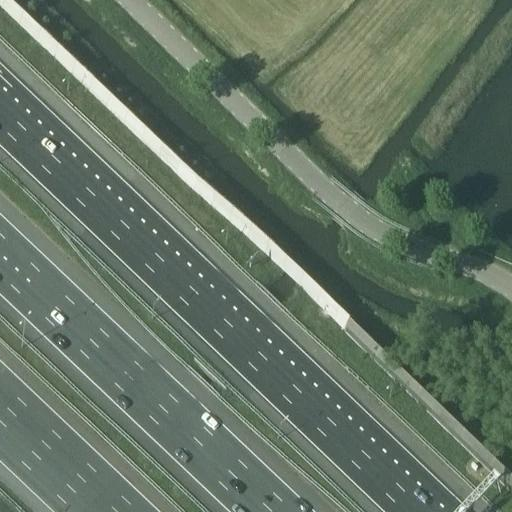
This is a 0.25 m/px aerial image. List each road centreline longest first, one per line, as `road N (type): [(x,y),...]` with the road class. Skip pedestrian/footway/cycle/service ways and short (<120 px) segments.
road 1 (motorway): [(426,511),(0,106)]
road 2 (unclassified): [(128,0),(359,220),(470,264),(511,290)]
road 3 (motorway): [(268,511),(0,256)]
road 4 (motorway): [(0,422),(94,511)]
